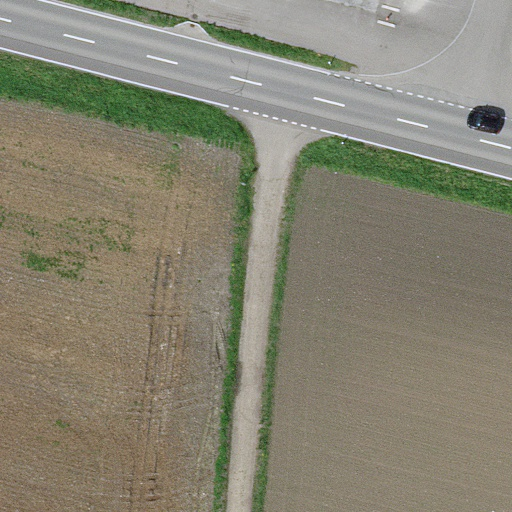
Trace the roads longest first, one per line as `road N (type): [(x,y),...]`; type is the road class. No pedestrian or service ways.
road 1 (secondary): [(0,19),(511,149)]
road 2 (track): [(240,511),(286,92)]
road 3 (track): [(163,0),(480,85)]
